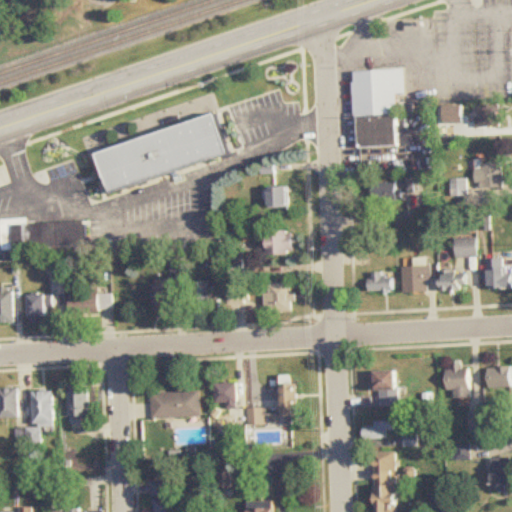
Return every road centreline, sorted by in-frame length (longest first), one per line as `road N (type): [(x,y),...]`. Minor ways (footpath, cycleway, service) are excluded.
road 1 (residential): [(511,326),(0,357)]
road 2 (residential): [(323,19),(343,511)]
road 3 (secondary): [(0,129),(377,0)]
road 4 (residential): [(117,352),(123,511)]
